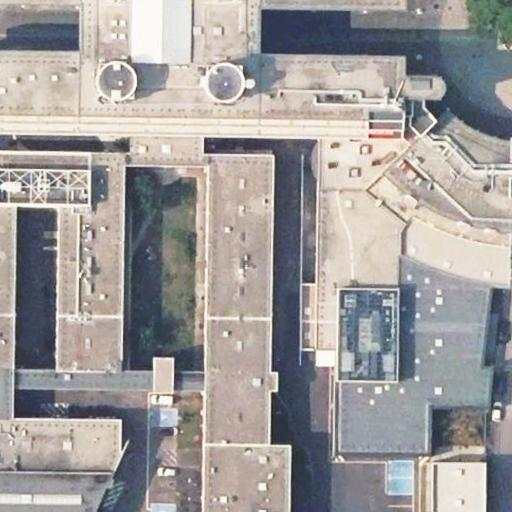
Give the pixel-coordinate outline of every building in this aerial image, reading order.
[(111,0),(111,32),(111,63),(115,63),(119,65),(122,67),(128,67),(128,73),(131,76),(133,80),(134,83),(134,84),(153,85),(153,74),(160,74),(165,68),(172,74),(180,74),(180,85),(196,85),(196,83),(198,79),(200,77),(201,75),(201,69),(206,69),(208,67),(212,65),(215,64),(219,64),(220,34),(220,2),(216,1),(214,0),(111,0)] [(200,114),(249,115),(249,84),(240,85),(240,82),(240,80),(239,78),(238,76),(237,70),(231,70),(230,68),(227,67),(224,65),(219,64),(215,64),(212,65),(208,67),(206,69),(201,69),(201,75),(200,77),(198,79),(196,83),(196,85),(180,85),(180,74),(172,74),(165,68),(160,74),(153,74),(153,85),(134,84),(134,83),(133,80),(131,76),(128,73),(128,67),(122,67),(119,65),(115,63),(111,63),(104,64),(100,67),(95,67),(94,73),(93,73),(91,75),(90,79),(90,82),(80,82),(80,76),(59,75),(57,66),(52,62),(43,58),(30,54),(17,53),(6,55),(0,57),(0,119),(128,121),(128,154),(125,154),(124,169),(137,169),(202,170),(203,155),(200,155),(200,114)] [(249,84),(249,115),(260,115),(260,121),(281,120),(281,115),(316,115),(315,141),(310,148),(307,155),(306,165),(308,173),(314,182),(313,283),(298,283),(298,320),(312,320),(311,388),(344,388),(345,417),(347,419),(350,421),(356,421),(359,419),(361,416),(361,389),(395,390),(393,321),(432,321),(454,321),(454,326),(482,326),(482,287),(497,288),(504,234),(511,233),(511,160),(509,161),(474,155),(445,137),(440,140),(416,119),(416,100),(437,100),(437,97),(440,95),(442,90),(444,89),(443,87),(442,87),(442,84),(440,82),(438,80),(437,75),(395,74),(395,80),(387,80),(386,74),(343,73),(343,77),(249,75),(249,84)] [(122,259),(124,169),(125,154),(87,155),(86,197),(59,197),(58,209),(54,372),(121,373),(122,270),(113,269),(113,259),(122,259)] [(203,155),(202,170),(202,259),(211,259),(211,271),(202,271),(198,511),(286,511),(286,447),(269,445),(268,393),(276,393),(277,375),(269,375),(269,157),(203,155)] [(0,419),(11,420),(12,401),(15,209),(58,209),(59,197),(15,197),(0,196),(0,419)] [(123,421),(11,420),(0,419),(0,511),(98,511),(126,452),(122,452),(123,421)] [(482,511),(483,466),(434,465),(433,511),(482,511)] [(177,511),(189,511),(190,477),(178,477),(177,511)]
